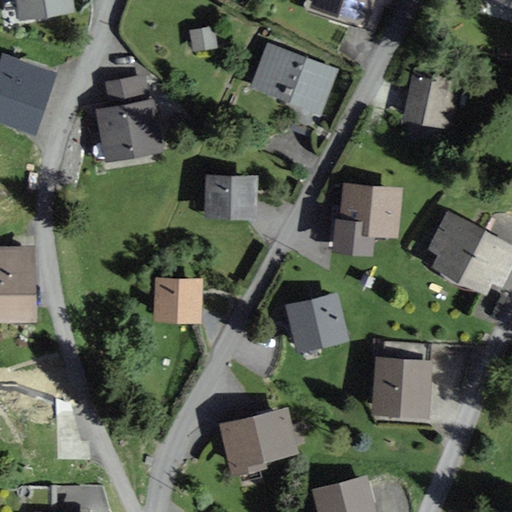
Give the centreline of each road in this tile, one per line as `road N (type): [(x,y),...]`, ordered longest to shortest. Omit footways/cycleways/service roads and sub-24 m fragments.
road 1 (residential): [(158,511),(188,413),(419,0)]
road 2 (residential): [(111,0),(56,145),(44,223),(58,319),(135,511)]
road 3 (residential): [(428,511),(511,318)]
